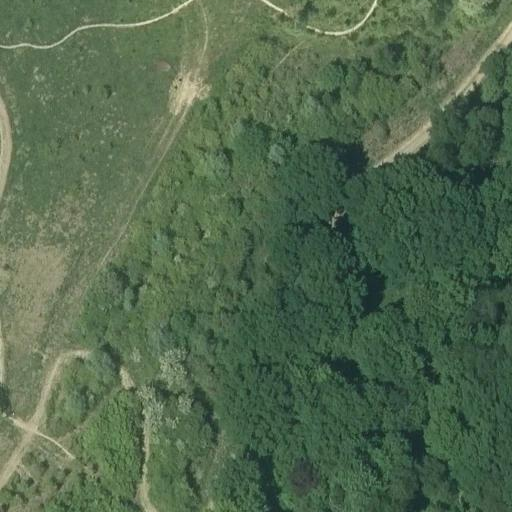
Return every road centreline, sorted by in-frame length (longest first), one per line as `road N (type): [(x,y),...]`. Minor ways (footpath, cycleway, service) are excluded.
road 1 (track): [(216,511),(272,397),(334,213),(439,128),(511,34)]
road 2 (track): [(192,0),(201,32),(196,83),(81,287),(30,433),(0,477)]
road 3 (track): [(60,441),(106,397),(134,397),(145,508)]
